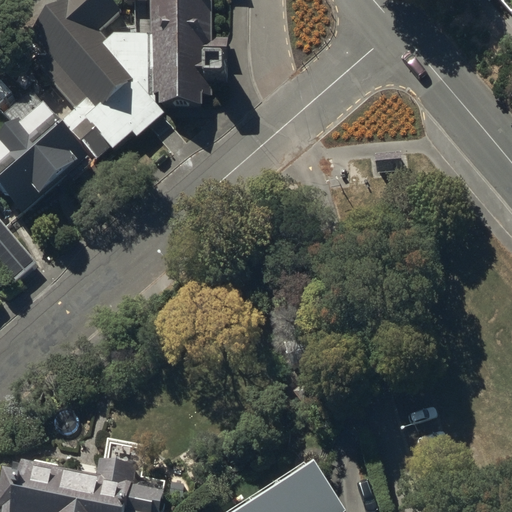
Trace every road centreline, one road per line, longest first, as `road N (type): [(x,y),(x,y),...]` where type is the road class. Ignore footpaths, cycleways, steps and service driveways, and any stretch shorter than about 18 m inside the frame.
road 1 (residential): [(397,27),(0,375)]
road 2 (secondary): [(511,164),(397,27)]
